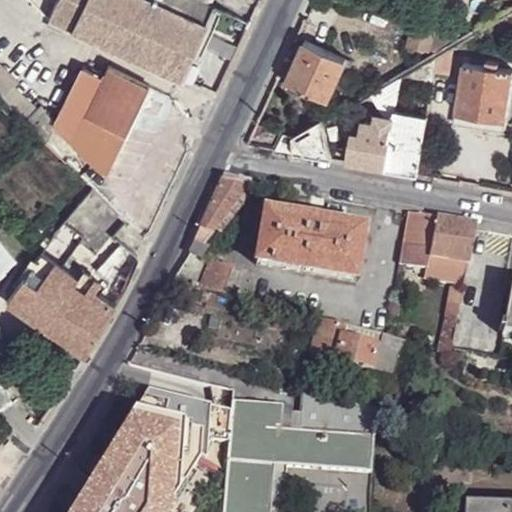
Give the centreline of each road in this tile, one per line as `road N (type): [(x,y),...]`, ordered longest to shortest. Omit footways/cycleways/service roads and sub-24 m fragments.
road 1 (residential): [(217,157),(119,349),(13,511)]
road 2 (residential): [(217,157),(511,211)]
road 3 (residential): [(289,0),(217,157)]
